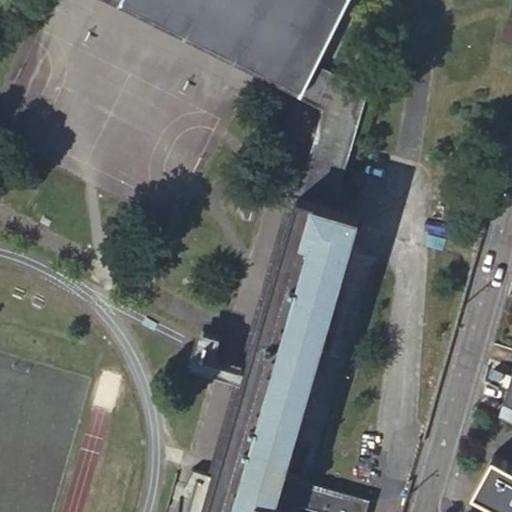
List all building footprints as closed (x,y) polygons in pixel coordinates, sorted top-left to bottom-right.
[(110,0),(302,94),(315,68),(347,0),(110,0)] [(511,44),(511,5),(501,41),(511,44)] [(363,92),(315,68),(302,94),(328,106),(299,197),(327,205),(363,92)] [(356,213),(327,205),(299,197),(295,195),(289,215),(285,213),(199,511),(360,511),(364,500),(281,475),(356,213)] [(201,335),(190,368),(233,382),(243,348),(201,335)] [(511,373),(498,417),(511,422),(511,373)] [(511,511),(511,466),(491,456),(472,491),(511,511)]
